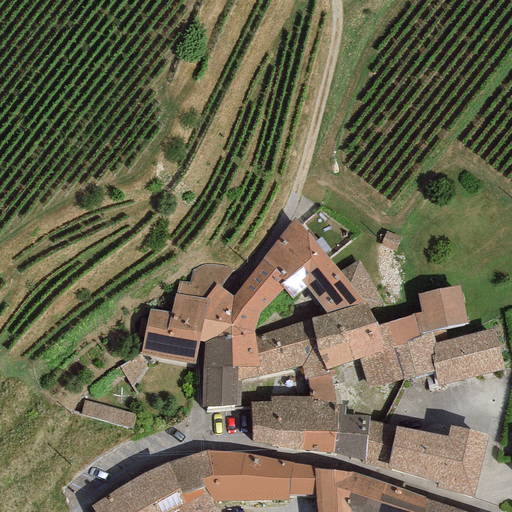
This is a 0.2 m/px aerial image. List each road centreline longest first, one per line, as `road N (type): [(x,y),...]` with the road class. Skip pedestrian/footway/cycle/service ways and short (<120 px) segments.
road 1 (residential): [(79,511),(125,478),(194,450),(252,451),(369,473),(481,511)]
road 2 (track): [(335,0),(328,71),(287,211)]
